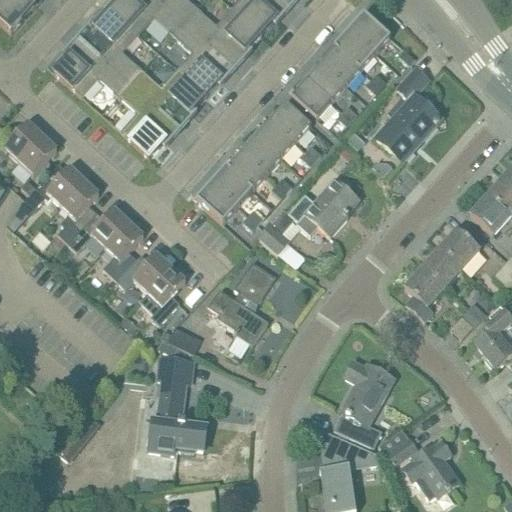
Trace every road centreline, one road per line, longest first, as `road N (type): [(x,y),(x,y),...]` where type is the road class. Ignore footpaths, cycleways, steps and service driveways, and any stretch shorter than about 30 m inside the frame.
road 1 (residential): [(338,0),(147,210)]
road 2 (residential): [(273,511),(275,425),(287,386),(351,292)]
road 3 (residential): [(351,292),(511,116)]
road 4 (residential): [(511,463),(441,368),(351,292)]
road 5 (residential): [(147,210),(5,82)]
road 6 (unclassified): [(417,0),(511,95)]
